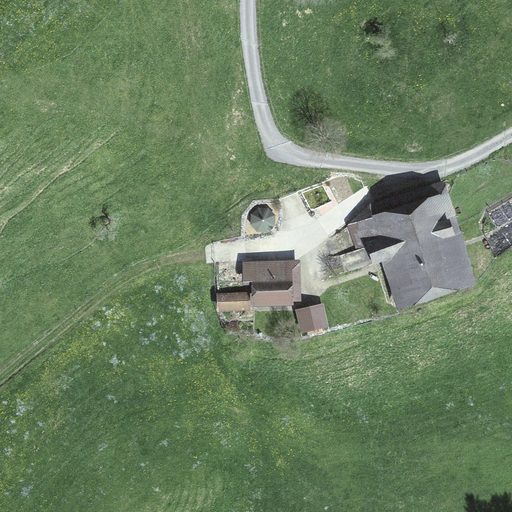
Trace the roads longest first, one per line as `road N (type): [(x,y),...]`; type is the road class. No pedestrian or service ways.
road 1 (track): [(511,136),(474,159),(343,207),(299,247),(173,259),(114,288),(0,390)]
road 2 (track): [(266,0),(291,247)]
